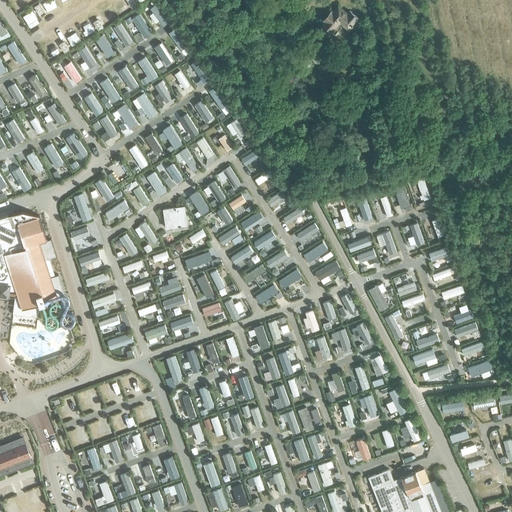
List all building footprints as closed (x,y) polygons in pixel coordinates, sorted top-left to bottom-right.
[(320,28),(327,34),(329,35),(341,20),(344,23),(345,22),(348,25),(352,19),(349,17),(350,16),(338,7),(333,13),(331,11),(323,21),(325,22),(320,28)] [(322,41),(327,34),(320,28),(315,35),(322,41)] [(305,43),(298,45),(304,65),(307,67),(310,66),(311,63),(305,43)] [(163,209),(166,228),(186,225),(184,206),(163,209)] [(224,207),(212,215),(217,220),(221,218),(224,221),(230,217),(224,207)] [(38,217),(21,212),(0,218),(0,242),(15,291),(15,293),(13,314),(38,317),(39,303),(53,298),(57,297),(59,296),(64,295),(58,274),(54,275),(49,259),(56,257),(50,240),(46,241),(38,217)] [(15,291),(0,242),(0,293),(8,295),(8,292),(15,293),(15,291)] [(486,399),(481,399),(483,413),(488,413),(487,404),(489,403),(489,401),(487,402),(486,399)] [(159,424),(151,427),(159,447),(166,444),(159,424)] [(511,440),(508,426),(503,428),(504,435),(502,435),(504,442),(506,441),(506,442),(511,440)] [(455,441),(470,436),(468,430),(459,433),(459,430),(455,432),(455,434),(453,435),(455,441)] [(137,434),(131,436),(136,450),(142,448),(137,434)] [(11,442),(0,446),(0,476),(22,468),(21,465),(23,465),(33,460),(24,439),(14,443),(12,443),(11,442)] [(115,440),(107,442),(115,463),(122,460),(115,440)] [(462,455),(477,450),(475,444),(466,447),(466,445),(463,446),(463,448),(460,449),(462,455)] [(93,447),(85,450),(93,470),(101,467),(93,447)] [(508,461),(502,447),(496,449),(502,464),(508,461)] [(170,457),(162,459),(170,479),(177,477),(170,457)] [(469,468),(485,464),(484,459),(468,463),(469,468)] [(148,465),(141,467),(148,485),(155,482),(148,465)] [(380,472),(369,477),(376,496),(382,511),(441,511),(435,496),(424,468),(393,480),(389,469),(380,472)] [(126,472),(119,475),(126,495),(134,492),(126,472)] [(477,483),(492,478),(490,472),(475,477),(477,483)] [(105,481),(98,484),(106,503),(112,501),(105,481)] [(180,482),(172,485),(180,505),(188,502),(180,482)] [(158,490),(150,493),(157,511),(165,509),(158,490)] [(484,500),(500,495),(499,490),(483,494),(484,500)] [(140,511),(136,499),(128,501),(132,511),(140,511)]
